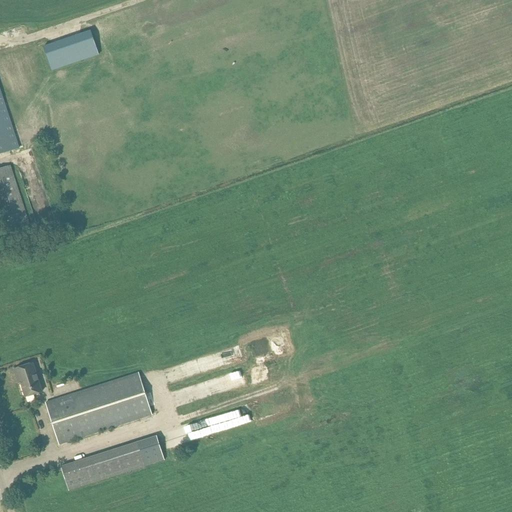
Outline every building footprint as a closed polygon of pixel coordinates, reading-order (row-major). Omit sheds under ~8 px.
[(90,30),(43,46),(51,70),(98,54),(90,30)] [(15,50),(9,52),(4,56),(1,61),(0,62),(0,74),(2,79),(6,84),(11,86),(17,87),(22,86),(28,84),(33,79),(35,74),(36,68),(34,62),(31,57),(27,53),(21,51),(15,50)] [(0,154),(20,148),(0,87),(0,154)] [(0,218),(5,233),(14,230),(30,224),(10,166),(0,168),(0,218)] [(244,382),(277,373),(274,361),(241,370),(244,382)] [(25,397),(35,394),(42,392),(33,364),(14,370),(17,379),(19,378),(25,397)] [(59,445),(68,442),(152,415),(139,373),(46,403),(59,445)] [(264,403),(268,416),(293,410),(290,396),(264,403)] [(165,461),(158,437),(139,443),(147,467),(165,461)] [(69,491),(78,488),(145,466),(138,443),(61,467),(69,491)]
